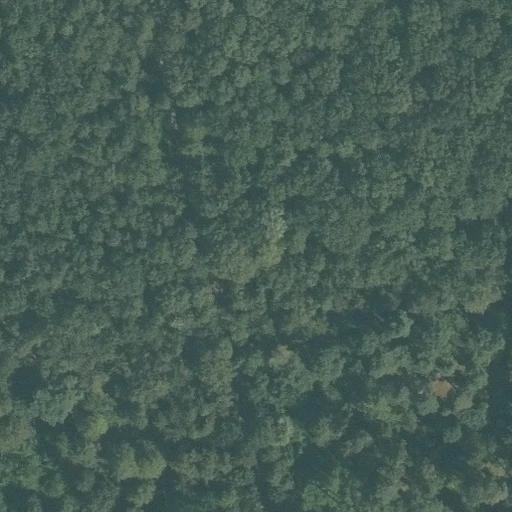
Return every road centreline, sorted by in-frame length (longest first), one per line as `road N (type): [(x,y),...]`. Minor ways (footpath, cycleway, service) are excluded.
road 1 (track): [(212,272),(511,207)]
road 2 (track): [(212,272),(149,0)]
road 3 (track): [(212,272),(267,511)]
road 4 (track): [(25,313),(212,272)]
